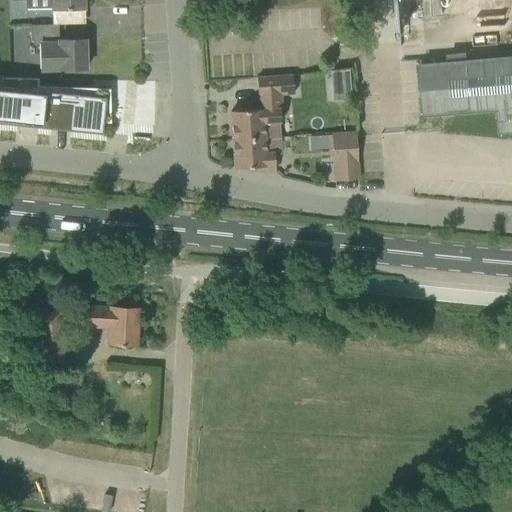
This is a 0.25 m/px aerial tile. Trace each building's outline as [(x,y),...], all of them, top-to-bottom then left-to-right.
[(10,0),(10,2),(25,1),(24,0),(52,0),(52,9),(84,8),(83,0),(10,0)] [(58,24),(30,25),(31,41),(39,41),(40,70),(85,69),(85,39),(58,40),(58,24)] [(511,57),(420,65),(424,115),(497,109),(498,109),(499,133),(511,132),(511,57)] [(335,69),(334,98),(353,99),(353,69),(335,69)] [(280,137),(278,110),(282,109),(281,96),(293,95),(293,93),(292,76),(256,78),(257,96),(258,110),(250,110),(230,111),(232,141),(280,137)] [(0,122),(101,133),(102,123),(110,122),(110,120),(108,120),(108,105),(110,104),(109,89),(37,90),(38,78),(0,77),(0,122)] [(331,133),(334,180),(358,179),(355,132),(331,133)] [(280,137),(232,141),(234,168),(274,165),(274,156),(281,155),(280,137)] [(107,343),(115,344),(135,345),(137,309),(71,305),(70,325),(108,327),(107,343)] [(36,313),(40,356),(65,353),(61,311),(36,313)]
